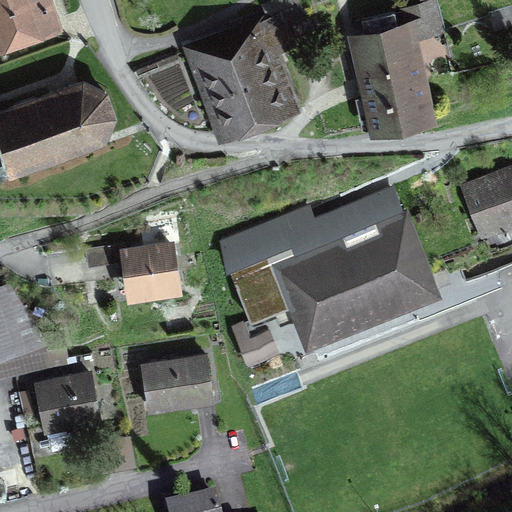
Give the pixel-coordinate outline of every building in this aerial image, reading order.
[(0,0),(0,36),(53,18),(46,0),(0,0)] [(272,20),(302,9),(298,0),(270,0),(265,2),(272,20)] [(355,35),(375,124),(429,112),(412,35),(425,32),(444,28),(436,0),(429,0),(404,6),(405,12),(408,23),(355,35)] [(256,26),(198,48),(227,125),(284,102),(260,36),(257,26),(256,26)] [(9,169),(103,135),(113,114),(105,91),(83,80),(80,81),(0,110),(0,157),(4,156),(9,169)] [(490,249),(511,240),(511,165),(462,185),(481,233),(483,232),(490,249)] [(307,350),(443,298),(409,210),(404,212),(394,187),(315,218),(311,206),(220,243),(227,272),(231,271),(251,322),(291,307),(307,350)] [(125,249),(130,287),(176,280),(171,242),(125,249)] [(0,370),(47,359),(40,330),(9,282),(0,285),(0,370)] [(233,324),(248,359),(277,348),(269,327),(250,334),(244,319),(233,324)] [(47,359),(66,355),(63,332),(41,336),(47,359)] [(142,363),(149,407),(173,403),(213,397),(206,353),(142,363)] [(90,372),(38,383),(48,436),(67,433),(64,421),(99,414),(90,372)] [(42,490),(32,445),(13,449),(23,494),(42,490)] [(219,511),(215,496),(168,507),(168,511),(219,511)]
